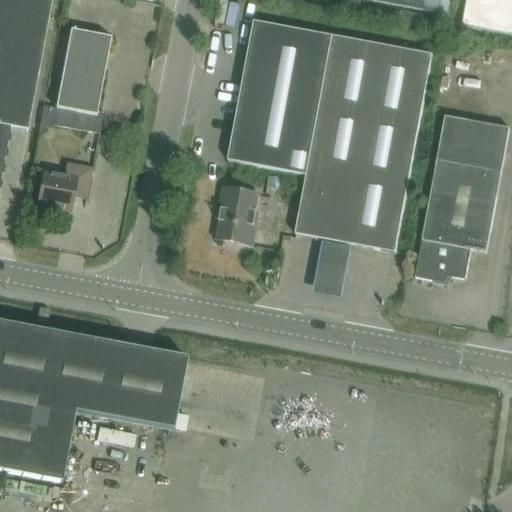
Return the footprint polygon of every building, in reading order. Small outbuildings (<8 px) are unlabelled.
[(51,0),(0,0),(0,128),(9,130),(26,133),(30,114),(51,0)] [(361,0),(440,15),(442,0),(361,0)] [(511,37),(511,0),(466,0),(462,28),(511,37)] [(295,237),(325,242),(395,255),(432,57),(254,24),(228,163),(306,178),(295,237)] [(51,126),(98,135),(99,130),(94,129),(111,39),(69,31),(51,126)] [(486,255),(505,155),(510,131),(445,118),(415,280),(446,285),(447,279),(465,282),(471,252),(486,255)] [(8,145),(9,142),(9,139),(7,136),(9,130),(0,128),(0,186),(0,185),(0,177),(2,176),(3,170),(1,168),(5,146),(8,145)] [(73,196),(86,198),(87,198),(92,170),(66,165),(63,179),(42,175),(36,208),(69,215),(73,196)] [(259,197),(223,190),(219,212),(222,213),(217,242),(252,249),(259,215),(255,215),(259,197)] [(350,254),(322,248),(311,301),(340,305),(350,254)] [(48,312),(38,310),(36,324),(46,326),(48,312)] [(186,360),(0,325),(0,473),(61,485),(74,414),(172,432),(186,360)]
